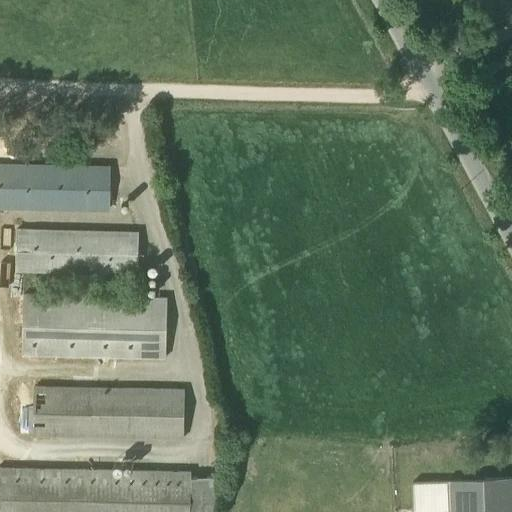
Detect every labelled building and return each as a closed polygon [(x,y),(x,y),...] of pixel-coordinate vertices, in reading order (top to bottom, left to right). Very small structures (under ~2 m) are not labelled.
[(0,162),(0,199),(98,201),(98,164),(0,162)] [(17,225),(16,268),(139,271),(140,229),(17,225)] [(23,295),(22,348),(157,351),(158,299),(23,295)] [(33,387),(33,424),(174,425),(174,388),(33,387)] [(0,465),(0,511),(183,511),(185,470),(0,465)] [(511,511),(511,477),(410,481),(411,511),(461,511),(485,511),(484,511),(511,511)]
